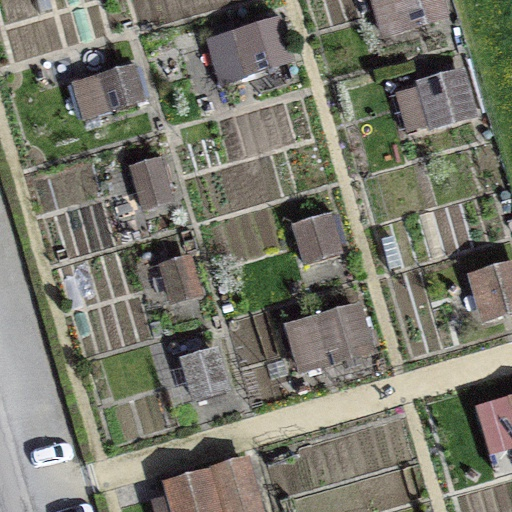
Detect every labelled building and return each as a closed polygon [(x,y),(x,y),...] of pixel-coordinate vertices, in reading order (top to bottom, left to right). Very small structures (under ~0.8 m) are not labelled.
[(451,26),(443,0),(368,0),(381,46),(451,26)] [(295,70),(281,23),(205,45),(211,63),(188,70),(196,96),(219,89),(220,92),(295,70)] [(136,73),(135,70),(71,88),(82,126),(146,108),(144,101),(149,100),(141,72),(136,73)] [(479,123),(464,73),(415,87),(416,90),(392,97),(404,138),(428,131),(430,137),(479,123)] [(128,170),(142,217),(176,207),(162,160),(128,170)] [(291,231),(304,272),(345,259),(342,249),(349,247),(340,220),(333,222),(332,218),(291,231)] [(170,312),(204,301),(190,258),(156,269),(170,312)] [(511,265),(467,280),(483,329),(511,318),(511,265)] [(374,357),(360,309),(284,330),(297,379),(374,357)] [(178,363),(193,409),(233,397),(219,351),(178,363)] [(511,401),(474,413),(495,480),(511,475),(511,401)] [(260,511),(248,466),(166,490),(172,511),(260,511)]
